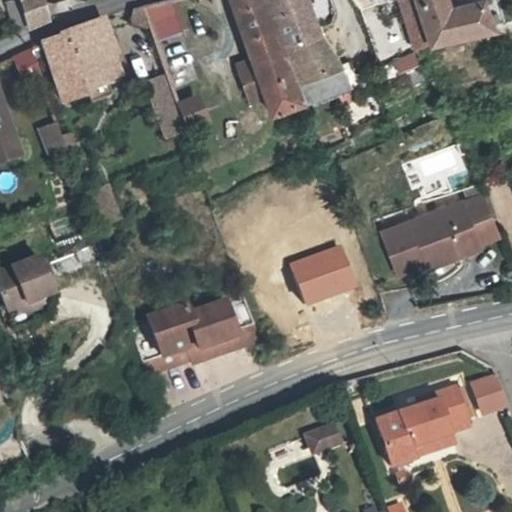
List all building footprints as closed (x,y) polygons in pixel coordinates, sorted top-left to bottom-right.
[(28,26),(21,0),(17,0),(9,2),(15,28),(28,26)] [(21,0),(28,26),(49,17),(44,0),(21,0)] [(175,0),(170,0),(141,7),(149,29),(153,42),(187,30),(175,0)] [(264,0),(231,0),(252,60),(265,95),(271,113),(304,102),(296,79),(264,0)] [(264,0),(296,79),(304,102),(311,99),(347,85),(349,84),(339,63),(338,62),(320,34),(306,0),(264,0)] [(417,0),(398,0),(414,49),(420,46),(430,42),(417,0)] [(417,0),(430,42),(491,28),(482,1),(449,10),(446,0),(417,0)] [(141,7),(133,9),(129,24),(149,29),(141,7)] [(64,35),(45,43),(49,58),(62,99),(87,91),(86,90),(107,83),(107,82),(99,60),(109,57),(104,42),(109,40),(108,38),(100,19),(63,32),(64,35)] [(114,29),(100,19),(108,38),(114,29)] [(45,43),(31,50),(36,63),(49,58),(45,43)] [(36,63),(31,50),(13,57),(23,86),(41,78),(36,63)] [(391,55),(394,72),(415,68),(412,51),(391,55)] [(99,60),(107,82),(122,77),(115,54),(109,57),(99,60)] [(265,95),(252,60),(238,64),(251,100),(265,95)] [(144,83),(164,139),(180,133),(160,77),(144,83)] [(347,85),(311,99),(313,105),(340,94),(349,91),(347,85)] [(349,91),(340,94),(344,103),(353,99),(349,91)] [(195,98),(176,106),(185,131),(200,125),(202,130),(208,128),(195,98)] [(0,101),(0,162),(19,156),(0,101)] [(60,134),(56,122),(38,129),(42,139),(60,134)] [(70,133),(60,136),(67,157),(77,153),(70,133)] [(60,136),(60,134),(42,139),(51,163),(67,157),(60,136)] [(105,186),(85,193),(96,227),(116,220),(105,186)] [(483,194),(462,202),(478,243),(500,235),(483,194)] [(479,247),(478,243),(462,202),(382,233),(398,273),(427,262),(460,249),(462,254),(479,247)] [(460,249),(427,262),(429,267),(462,254),(460,249)] [(0,270),(0,294),(6,310),(52,292),(37,256),(0,270)] [(52,292),(6,310),(13,327),(46,313),(52,292)] [(151,329),(132,336),(142,363),(145,372),(189,357),(187,352),(212,344),(224,350),(258,338),(243,294),(189,312),(186,303),(147,316),(151,329)] [(505,405),(495,375),(471,383),(482,413),(505,405)] [(415,458),(414,456),(411,446),(450,433),(469,427),(456,387),(421,398),(423,404),(375,420),(390,466),(415,458)] [(333,425),(322,429),(328,446),(339,441),(333,425)] [(328,446),(322,429),(306,435),(313,452),(328,446)] [(453,443),(450,433),(411,446),(414,456),(453,443)] [(403,511),(400,503),(388,507),(389,511),(403,511)]
